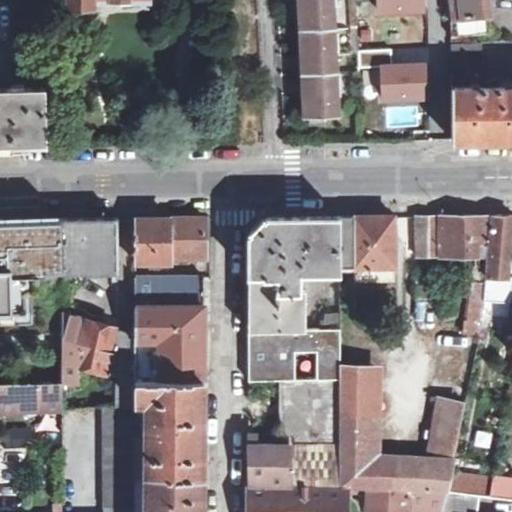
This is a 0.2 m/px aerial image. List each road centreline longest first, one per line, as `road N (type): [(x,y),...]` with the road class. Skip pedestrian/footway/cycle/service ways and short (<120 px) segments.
road 1 (residential): [(224,175),(228,511)]
road 2 (residential): [(275,178),(511,176)]
road 3 (residential): [(0,183),(224,175)]
road 4 (residential): [(275,178),(267,0)]
